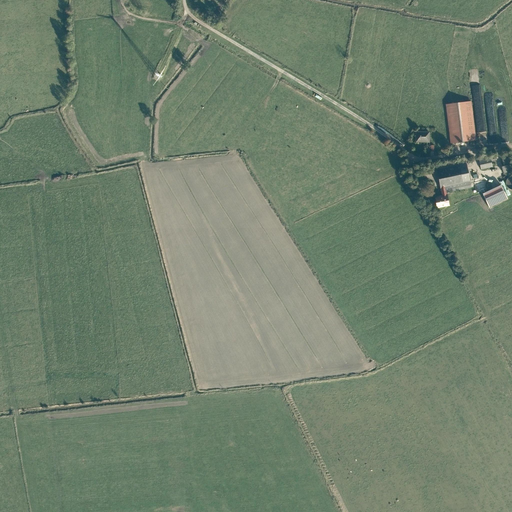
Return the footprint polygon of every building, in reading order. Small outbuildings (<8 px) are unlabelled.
[(470,101),(446,105),(451,145),(476,141),(470,101)] [(430,143),(430,133),(416,132),(416,143),(430,143)] [(504,166),(502,167),(503,174),(510,172),(506,156),(502,157),(504,166)] [(491,158),(479,160),(481,169),(493,167),(491,158)] [(471,187),(466,162),(436,168),(441,193),(471,187)] [(507,200),(501,187),(483,195),(489,208),(507,200)] [(437,208),(449,206),(447,192),(441,193),(441,195),(439,195),(439,198),(436,198),(437,208)]
